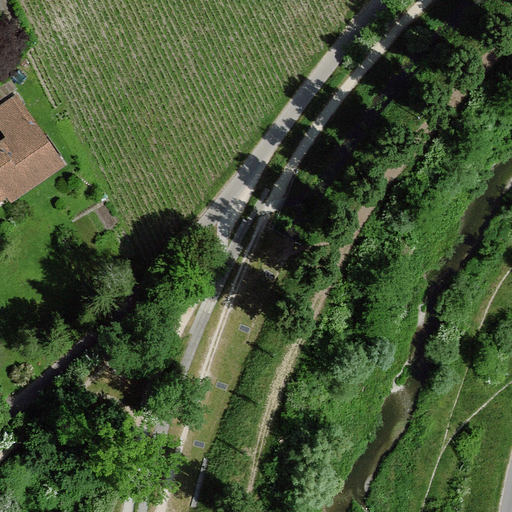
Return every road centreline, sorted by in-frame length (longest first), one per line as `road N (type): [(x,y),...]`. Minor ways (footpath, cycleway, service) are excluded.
road 1 (residential): [(385,0),(148,286),(0,422)]
road 2 (track): [(222,203),(223,245),(150,392),(128,511)]
road 3 (track): [(427,0),(331,108),(276,195)]
